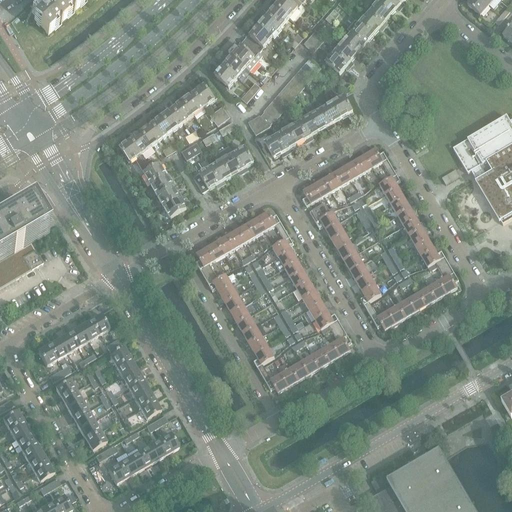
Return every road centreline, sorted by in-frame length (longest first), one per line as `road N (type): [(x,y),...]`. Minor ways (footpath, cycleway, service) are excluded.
road 1 (unclassified): [(259,511),(511,361)]
road 2 (residential): [(72,186),(98,125),(240,0)]
road 3 (unclassified): [(221,449),(117,276)]
road 4 (residential): [(277,416),(175,242)]
road 5 (residential): [(377,358),(275,184)]
road 6 (residential): [(484,295),(382,122)]
road 7 (tertiary): [(43,125),(195,0)]
road 8 (residential): [(100,511),(1,345)]
road 9 (tertiary): [(166,0),(32,106)]
road 10 (residential): [(382,122),(375,76),(437,5)]
road 11 (residential): [(1,345),(117,276)]
road 12 (residential): [(377,358),(484,295)]
road 13 (residential): [(275,184),(382,122)]
road 14 (residential): [(118,511),(221,449)]
